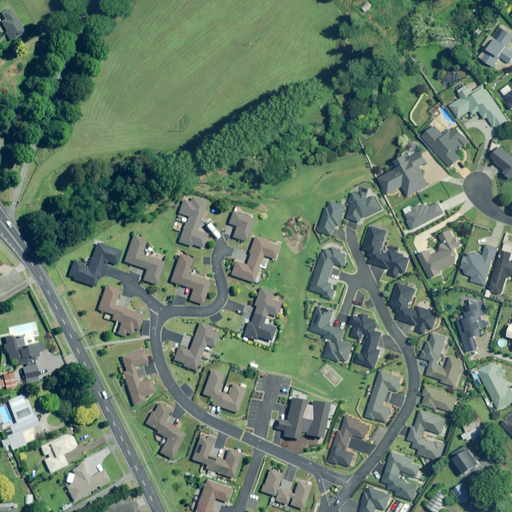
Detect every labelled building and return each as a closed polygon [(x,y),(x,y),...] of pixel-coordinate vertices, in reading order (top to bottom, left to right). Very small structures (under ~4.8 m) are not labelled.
[(373,6),(369,2),(363,8),(367,12),(373,6)] [(24,33),(10,8),(0,14),(4,20),(0,22),(6,32),(4,32),(9,41),(24,33)] [(511,41),(511,35),(505,31),(499,40),(497,39),(484,60),(495,67),(501,58),(511,64),(511,62),(511,50),(508,48),(511,41)] [(511,124),(484,85),(474,92),(471,89),(461,96),(463,99),(451,106),(460,119),(471,111),(474,115),(480,111),(485,119),(488,118),(498,133),(511,124)] [(511,87),(510,85),(502,91),(511,103),(508,105),(511,111),(511,110),(511,87)] [(444,135),(436,126),(424,137),(451,168),(462,159),(457,153),(470,141),(458,127),(452,132),(450,130),(444,135)] [(428,162),(419,147),(394,161),(398,168),(379,179),(389,196),(403,187),(409,197),(430,185),(419,167),(428,162)] [(511,154),(502,147),(492,159),(507,171),(505,173),(511,179),(511,154)] [(359,223),(361,217),(365,218),(381,210),(374,195),(365,199),(367,190),(360,188),(358,195),(350,193),(347,203),(351,204),(346,219),(359,223)] [(205,203),(190,198),(189,203),(182,200),(178,213),(187,216),(178,243),(190,247),(191,245),(202,248),(206,234),(196,231),(205,203)] [(346,206),(330,201),(328,209),(324,208),(316,231),(331,236),(334,224),(340,225),(346,206)] [(420,208),(420,206),(413,210),(414,211),(405,216),(413,231),(445,215),(439,203),(429,209),(427,205),(420,208)] [(252,219),(231,212),(227,224),(235,226),(231,237),(245,242),(252,219)] [(386,231),(370,226),(363,250),(368,251),(367,256),(371,257),(370,263),(390,269),(389,275),(397,277),(399,271),(405,273),(409,259),(403,257),(404,256),(388,251),(388,253),(380,250),(386,231)] [(440,235),(443,242),(441,251),(434,255),(431,250),(419,256),(431,280),(442,274),(441,272),(462,262),(456,250),(461,247),(457,238),(456,238),(451,230),(440,235)] [(146,239),(133,235),(124,262),(146,269),(142,281),(156,285),(163,262),(141,255),(146,239)] [(268,242),(253,236),(248,253),(249,253),(245,265),(235,261),(230,275),(253,283),(262,255),(274,259),(278,247),(267,243),(268,242)] [(121,252),(97,243),(87,268),(84,267),(85,264),(74,260),(67,278),(94,287),(103,265),(108,262),(116,265),(121,252)] [(499,248),(488,245),(484,256),(476,254),(476,255),(470,253),(469,259),(466,258),(462,269),(466,270),(465,274),(473,277),(472,282),(485,286),(494,259),(495,260),(499,248)] [(330,251),(322,249),(309,290),(323,294),(322,297),(331,299),(334,290),(330,289),(332,284),(327,282),(332,264),(341,267),(344,256),(340,254),(341,250),(332,247),(330,251)] [(490,291),(503,295),(510,275),(511,275),(511,260),(511,258),(511,253),(503,250),(490,291)] [(192,259),(179,254),(170,282),(192,289),(188,300),(201,305),(210,282),(187,274),(192,259)] [(415,288),(397,282),(390,306),(395,308),(394,312),(398,314),(396,319),(417,325),(415,331),(424,334),(426,328),(432,329),(436,316),(430,314),(431,312),(415,307),(414,309),(407,307),(408,300),(411,301),(415,288)] [(119,290),(106,285),(97,310),(113,315),(111,320),(120,323),(117,334),(124,337),(126,333),(132,335),(134,328),(138,330),(143,315),(114,305),(119,290)] [(253,315),(265,319),(267,314),(276,317),(281,303),(269,300),(272,293),(260,288),(254,306),(256,307),(253,315)] [(489,315),(485,302),(464,308),(467,320),(459,322),(467,353),(478,350),(474,337),(483,335),(482,329),(488,327),(484,316),(489,315)] [(332,311),(318,306),(310,331),(329,337),(322,358),(346,365),(352,345),(341,341),(344,330),(327,325),(332,311)] [(358,317),(353,316),(350,324),(354,325),(350,336),(366,341),(361,355),(356,354),(353,362),(374,369),(379,351),(376,350),(381,333),(372,331),(375,321),(367,318),(368,316),(359,313),(358,317)] [(265,319),(253,315),(250,323),(248,322),(243,337),(256,341),(257,337),(271,342),(276,328),(263,324),(265,319)] [(211,327),(198,323),(188,350),(177,346),(172,360),(183,364),(183,366),(195,371),(205,345),(214,348),(218,335),(210,332),(211,327)] [(431,361),(438,364),(447,338),(434,333),(431,342),(428,341),(422,358),(431,361)] [(26,368),(25,368),(27,378),(38,376),(35,366),(34,362),(33,360),(33,357),(38,356),(37,352),(42,351),(40,343),(7,350),(10,363),(14,362),(15,366),(25,364),(26,368)] [(147,362),(141,348),(119,357),(123,367),(120,368),(135,406),(146,402),(144,397),(155,392),(150,379),(140,383),(133,367),(147,362)] [(438,364),(431,361),(427,375),(442,380),(441,382),(455,387),(464,361),(450,356),(446,368),(438,365),(438,364)] [(508,376),(500,361),(480,371),(499,410),(511,403),(511,388),(510,389),(505,378),(508,376)] [(223,375),(210,370),(202,395),(213,399),(211,405),(237,414),(246,389),(232,384),(228,395),(218,392),(223,375)] [(392,374),(382,370),(366,417),(375,420),(376,419),(387,423),(392,409),(383,406),(385,401),(387,402),(391,389),(399,392),(402,385),(400,385),(402,379),(391,375),(392,374)] [(15,388),(12,373),(2,375),(5,390),(15,388)] [(446,393),(427,386),(423,396),(426,397),(423,405),(436,409),(437,407),(452,413),(457,400),(445,396),(446,393)] [(15,424),(8,426),(2,429),(6,439),(0,441),(3,447),(9,445),(12,450),(25,445),(20,432),(38,425),(30,407),(25,393),(6,401),(15,424)] [(324,439),(331,404),(292,396),(288,421),(280,420),(278,427),(286,429),(285,436),(300,439),(300,435),(324,439)] [(172,410),(159,403),(153,413),(152,412),(145,423),(158,431),(157,433),(167,439),(159,453),(171,460),(186,435),(177,430),(177,429),(165,422),(172,410)] [(447,419),(421,410),(415,427),(413,427),(408,440),(415,443),(413,447),(420,450),(418,454),(439,462),(446,444),(436,441),(435,443),(423,439),(426,429),(441,435),(447,419)] [(361,421),(348,416),(342,431),(340,431),(329,462),(338,465),(339,463),(350,467),(355,454),(347,451),(353,435),(365,440),(370,426),(361,423),(361,421)] [(464,436),(466,441),(468,440),(469,441),(473,439),(475,444),(479,442),(477,439),(487,434),(479,417),(464,424),(468,434),(464,436)] [(511,418),(503,427),(511,435),(511,418)] [(77,447),(70,433),(40,447),(44,456),(47,454),(49,458),(44,460),(50,473),(68,465),(63,454),(77,447)] [(212,441),(199,437),(191,460),(206,465),(205,469),(233,479),(241,455),(228,450),(224,460),(208,455),(212,441)] [(477,464),(467,449),(451,460),(462,475),(477,464)] [(412,459),(393,452),(383,482),(390,485),(388,489),(397,492),(396,495),(413,501),(418,487),(406,483),(407,481),(398,478),(401,471),(417,477),(421,466),(411,463),(412,459)] [(89,477),(82,464),(71,470),(74,474),(71,484),(66,487),(74,502),(80,499),(79,497),(99,486),(99,487),(109,481),(103,470),(89,477)] [(275,500),(288,504),(290,498),(292,499),(290,505),(304,510),(312,486),(298,482),(294,493),(277,488),(282,474),(269,470),(261,492),(276,497),(275,500)] [(231,489),(206,480),(194,511),(212,511),(210,511),(214,498),(226,503),(231,489)] [(473,496),(465,484),(454,491),(463,503),(473,496)] [(369,494),(365,493),(359,511),(374,511),(376,509),(386,511),(391,494),(370,488),(369,494)] [(440,511),(450,498),(439,491),(428,507),(435,511),(440,511)]
